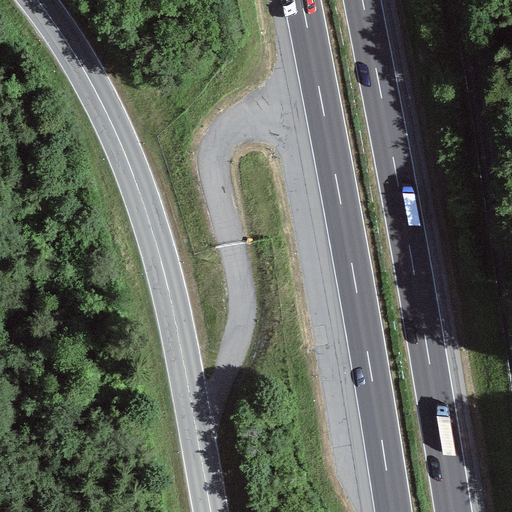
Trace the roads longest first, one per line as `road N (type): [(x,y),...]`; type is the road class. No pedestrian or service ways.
road 1 (secondary): [(37,0),(88,77),(133,174),(169,294),(210,511)]
road 2 (motorway): [(301,0),(392,511)]
road 3 (motorway): [(453,511),(362,0)]
road 4 (unclassified): [(511,236),(465,0)]
